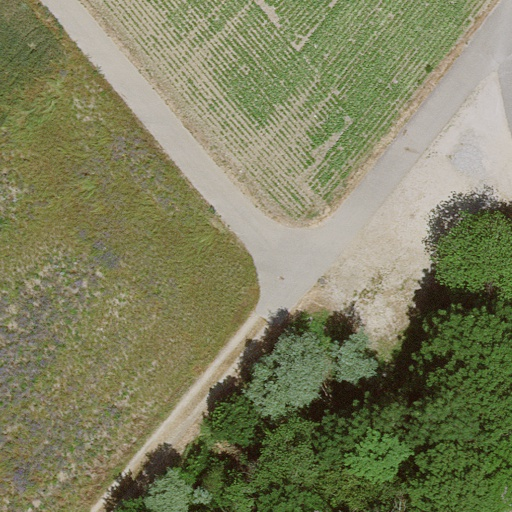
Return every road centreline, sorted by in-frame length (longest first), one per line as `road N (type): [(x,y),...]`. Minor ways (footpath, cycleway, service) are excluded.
road 1 (track): [(59,0),(294,283)]
road 2 (track): [(294,283),(511,15)]
road 3 (track): [(105,511),(294,283)]
